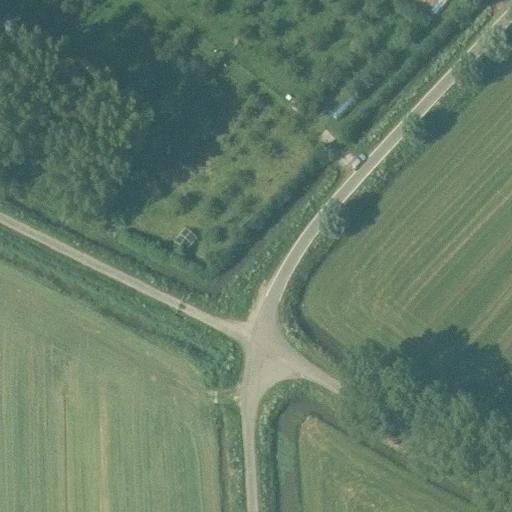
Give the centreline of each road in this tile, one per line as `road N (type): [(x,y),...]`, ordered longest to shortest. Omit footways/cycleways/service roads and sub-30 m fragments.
road 1 (unclassified): [(263,345),(287,263),(353,177),(511,12)]
road 2 (unclassified): [(263,345),(0,215)]
road 3 (unclassified): [(511,479),(263,345)]
road 4 (track): [(139,0),(359,171)]
road 5 (unclassified): [(251,511),(246,417),(263,345)]
